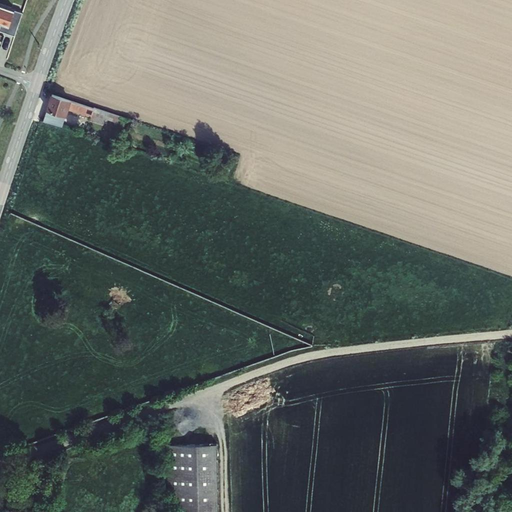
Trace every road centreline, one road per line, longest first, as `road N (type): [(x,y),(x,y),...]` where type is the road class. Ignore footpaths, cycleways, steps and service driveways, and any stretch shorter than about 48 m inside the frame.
road 1 (track): [(511,335),(271,364),(0,456)]
road 2 (unknown): [(220,382),(230,511)]
